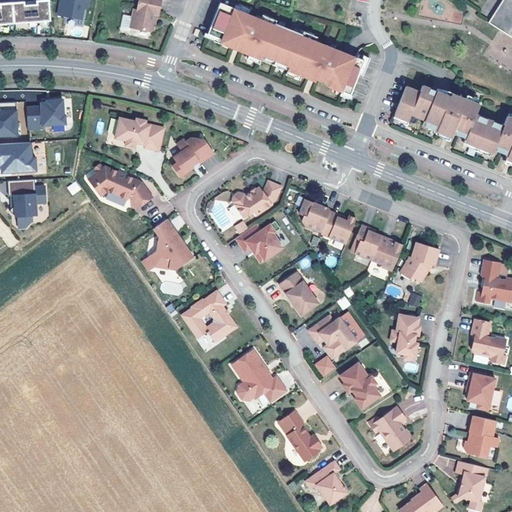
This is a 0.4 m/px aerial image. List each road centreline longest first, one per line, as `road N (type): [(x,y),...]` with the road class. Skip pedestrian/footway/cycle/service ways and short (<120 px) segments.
road 1 (residential): [(343,187),(253,155),(200,188),(189,207),(373,476),(392,480),(428,454),(437,410),(432,386),(461,252)]
road 2 (tertiary): [(353,159),(162,84)]
road 3 (tertiary): [(511,222),(353,159)]
road 4 (residential): [(376,0),(374,24),(390,59),(353,159)]
road 5 (tertiary): [(162,84),(95,70),(0,65)]
road 6 (residential): [(461,252),(455,233),(343,187)]
